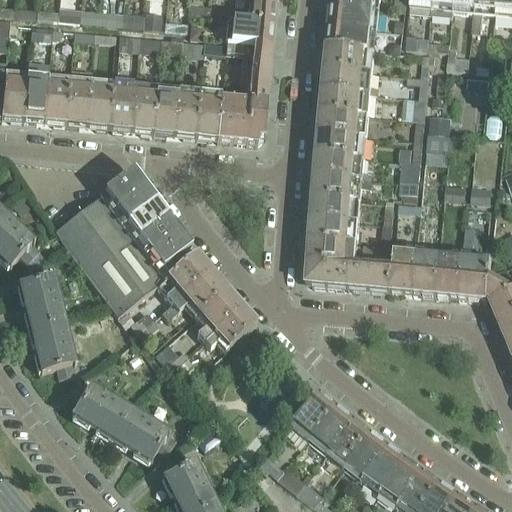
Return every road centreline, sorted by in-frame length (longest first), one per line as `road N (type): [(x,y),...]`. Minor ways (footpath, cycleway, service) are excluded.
road 1 (residential): [(276,317),(319,365),(511,506)]
road 2 (residential): [(276,317),(476,334),(511,421)]
road 3 (residential): [(156,168),(276,317)]
road 4 (residential): [(305,0),(288,181)]
road 5 (residential): [(103,511),(0,375)]
road 6 (residential): [(0,152),(156,168)]
road 7 (residential): [(288,181),(276,317)]
road 8 (residential): [(156,168),(288,181)]
